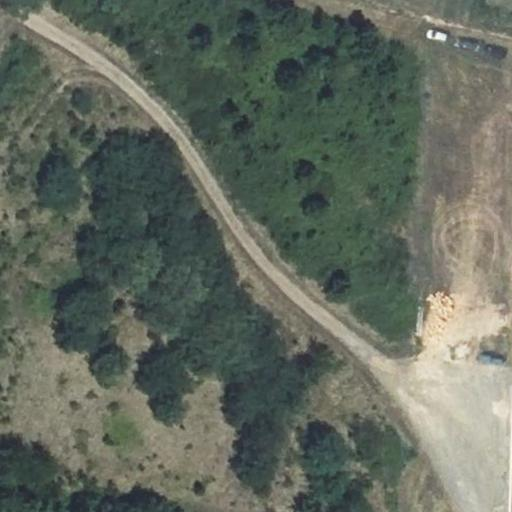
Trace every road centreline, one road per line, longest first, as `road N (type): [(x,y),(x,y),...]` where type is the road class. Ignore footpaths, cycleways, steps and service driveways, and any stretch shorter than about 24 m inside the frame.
road 1 (unclassified): [(470,511),(423,421),(273,268),(201,167),(122,81),(8,0)]
road 2 (track): [(511,50),(320,0)]
